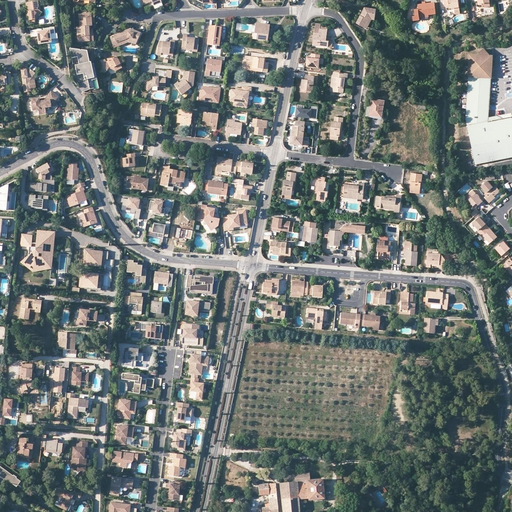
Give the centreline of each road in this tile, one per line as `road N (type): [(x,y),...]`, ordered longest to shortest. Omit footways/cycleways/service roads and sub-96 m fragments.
road 1 (residential): [(252,266),(467,285),(501,385),(497,465),(511,477)]
road 2 (residential): [(0,172),(53,144),(75,145),(88,154),(129,240),(180,260),(252,266)]
road 3 (residential): [(97,511),(117,259),(109,247)]
road 4 (tertiary): [(252,266),(197,511)]
road 5 (tertiary): [(203,511),(252,266)]
road 6 (residential): [(304,9),(337,16),(359,54),(349,163)]
road 7 (residential): [(152,511),(169,360)]
road 8 (tertiary): [(274,153),(304,9)]
